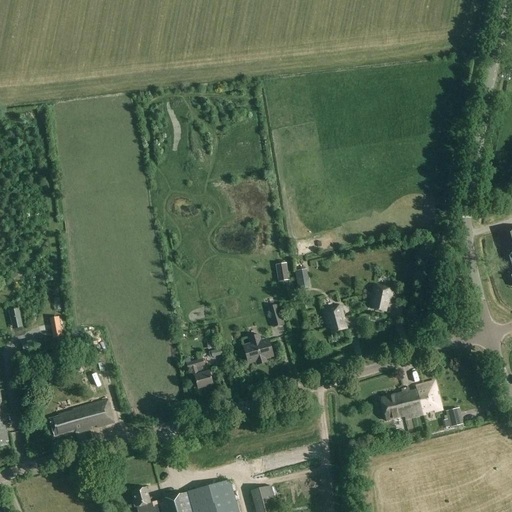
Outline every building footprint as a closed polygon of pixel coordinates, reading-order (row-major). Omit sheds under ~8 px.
[(511,282),(511,229),(499,233),(498,233),(511,282)] [(275,264),(278,281),(289,280),(286,263),(275,264)] [(295,272),(298,289),(309,287),(306,270),(295,272)] [(389,303),(392,289),(374,286),(370,304),(373,304),(372,309),(385,312),(387,303),(389,303)] [(268,308),(273,327),(282,324),(277,305),(268,308)] [(346,329),(340,306),(323,311),(328,329),(330,328),(331,333),(346,329)] [(9,311),(13,329),(23,327),(19,308),(9,311)] [(263,311),(254,311),(254,332),(263,332),(263,311)] [(327,340),(325,321),(310,323),(313,342),(327,340)] [(262,360),(272,357),(268,340),(261,342),(259,334),(248,337),(250,345),(243,347),(248,364),(258,361),(258,363),(263,362),(262,360)] [(202,372),(200,366),(204,365),(202,359),(186,364),(188,370),(189,370),(191,377),(194,376),(197,389),(212,385),(208,370),(202,372)] [(98,370),(90,373),(96,394),(104,392),(98,370)] [(416,387),(416,390),(423,415),(426,415),(425,412),(434,410),(435,413),(441,411),(434,382),(416,387)] [(423,415),(416,390),(409,392),(409,389),(400,391),(401,394),(380,399),(385,422),(404,418),(404,420),(423,415)] [(77,434),(114,423),(108,401),(55,417),(56,419),(50,421),(54,438),(77,432),(77,434)] [(445,411),(449,428),(463,425),(459,408),(445,411)] [(429,433),(446,429),(443,412),(426,416),(429,433)] [(111,433),(112,441),(121,439),(120,432),(111,433)] [(253,478),(254,485),(266,482),(265,476),(253,478)] [(237,511),(229,480),(198,489),(199,490),(187,493),(149,504),(144,487),(131,491),(133,499),(132,500),(134,508),(143,506),(144,510),(158,506),(159,511),(237,511)] [(250,493),(255,511),(277,511),(270,487),(250,493)] [(287,492),(280,495),(284,506),(291,503),(287,492)] [(114,511),(126,510),(125,494),(114,495),(114,511)]
